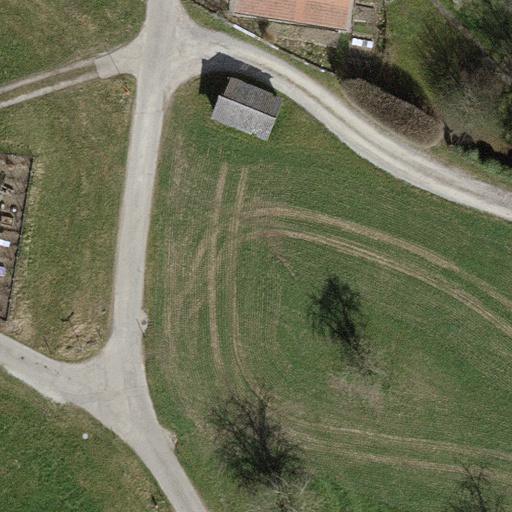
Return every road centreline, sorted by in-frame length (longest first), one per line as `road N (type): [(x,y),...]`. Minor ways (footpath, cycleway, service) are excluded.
road 1 (unclassified): [(163,0),(132,259),(126,421)]
road 2 (track): [(160,27),(259,65),(394,149),(511,201)]
road 3 (track): [(157,51),(0,99)]
road 4 (unclassified): [(0,346),(126,421)]
